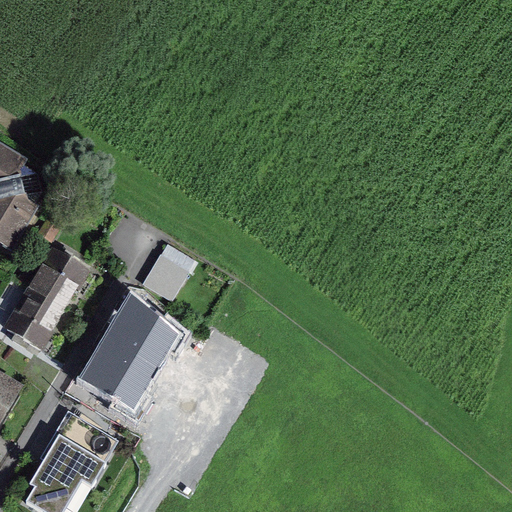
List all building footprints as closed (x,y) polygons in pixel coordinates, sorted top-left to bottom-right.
[(51,179),(0,148),(0,242),(10,248),(51,179)] [(64,310),(87,273),(53,253),(31,290),(64,310)] [(42,347),(64,310),(31,290),(8,327),(42,347)] [(131,318),(113,351),(142,367),(160,335),(131,318)] [(0,420),(17,391),(0,380),(0,420)] [(80,406),(37,480),(79,505),(123,431),(80,406)]
